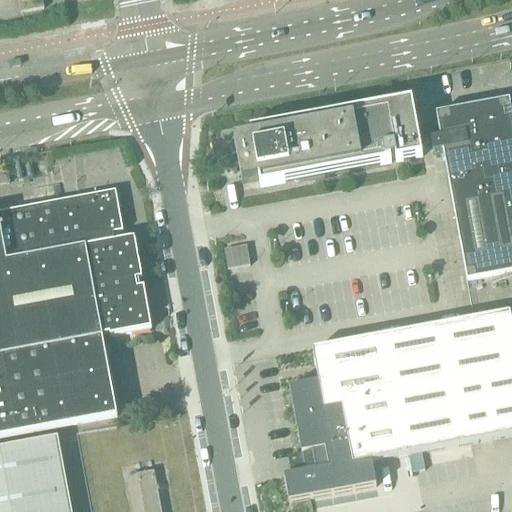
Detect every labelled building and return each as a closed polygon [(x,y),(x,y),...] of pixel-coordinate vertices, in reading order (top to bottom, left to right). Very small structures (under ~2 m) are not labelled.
[(44,10),(41,0),(17,0),(20,14),(44,10)] [(395,161),(395,163),(422,158),(412,102),(250,132),(251,139),(249,139),(245,137),(243,140),(233,142),(236,153),(225,171),(234,176),(238,168),(242,185),(259,182),(260,188),(391,164),(390,161),(395,161)] [(433,156),(444,154),(468,283),(511,274),(511,123),(508,104),(437,117),(442,140),(430,142),(433,156)] [(0,175),(0,186),(9,184),(7,174),(0,175)] [(0,440),(117,419),(102,338),(109,337),(110,339),(151,331),(144,290),(140,290),(138,282),(142,281),(141,278),(135,244),(134,240),(131,241),(116,243),(117,244),(114,244),(113,235),(123,233),(115,193),(0,214),(0,440)] [(230,266),(251,263),(249,246),(228,249),(230,266)] [(313,352),(312,353),(315,367),(318,385),(289,390),(302,461),(301,462),(300,462),(299,463),(299,464),(299,465),(299,466),(300,468),(301,469),(302,470),(304,471),(305,475),(284,479),(289,505),(376,489),(371,464),(511,438),(511,327),(510,317),(510,316),(509,316),(508,316),(313,352)] [(70,511),(57,439),(0,449),(0,511),(70,511)] [(131,511),(171,511),(164,471),(154,472),(153,466),(152,466),(153,473),(145,474),(144,468),(143,468),(144,474),(137,476),(136,469),(135,469),(136,476),(126,478),(131,511)]
